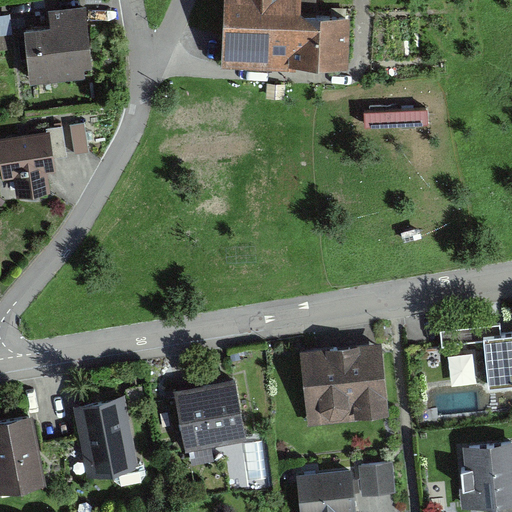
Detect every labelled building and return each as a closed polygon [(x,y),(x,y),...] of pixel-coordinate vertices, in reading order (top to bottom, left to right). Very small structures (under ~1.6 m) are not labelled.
[(329,0),(230,0),(230,65),(328,66),(329,0)] [(93,6),(21,10),(25,81),(97,77),(93,6)] [(0,44),(13,44),(12,29),(0,29),(0,44)] [(92,146),(90,120),(56,122),(57,148),(92,146)] [(53,134),(2,141),(11,206),(62,199),(53,134)] [(511,327),(485,330),(491,386),(511,384),(511,327)] [(305,348),(310,422),(394,416),(388,341),(305,348)] [(245,376),(179,387),(189,445),(255,434),(245,376)] [(125,395),(82,403),(94,471),(138,463),(125,395)] [(29,416),(0,420),(0,490),(41,483),(29,416)] [(511,511),(511,433),(469,435),(472,509),(498,508),(498,511),(511,511)] [(315,472),(301,474),(305,511),(339,511),(362,510),(360,494),(397,490),(394,461),(315,469),(315,472)]
